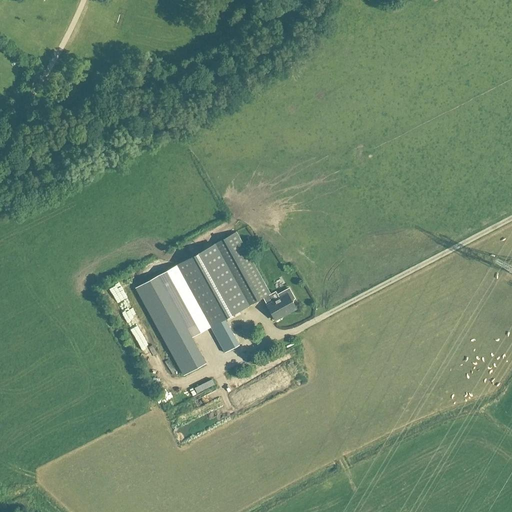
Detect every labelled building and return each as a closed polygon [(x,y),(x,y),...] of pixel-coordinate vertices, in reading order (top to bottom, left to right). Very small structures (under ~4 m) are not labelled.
[(214,244),(248,306),(263,297),(269,294),(235,232),(214,244)] [(248,306),(214,244),(177,264),(210,326),(224,318),(248,306)] [(158,273),(136,285),(185,372),(206,360),(158,273)] [(271,297),(269,294),(263,297),(267,305),(275,320),(283,315),(282,315),(295,308),(293,304),(294,299),(295,298),(289,287),(271,297)] [(238,344),(224,318),(210,326),(224,352),(238,344)] [(211,379),(194,387),(196,393),(214,384),(211,379)] [(186,394),(176,398),(177,402),(188,398),(186,394)]
